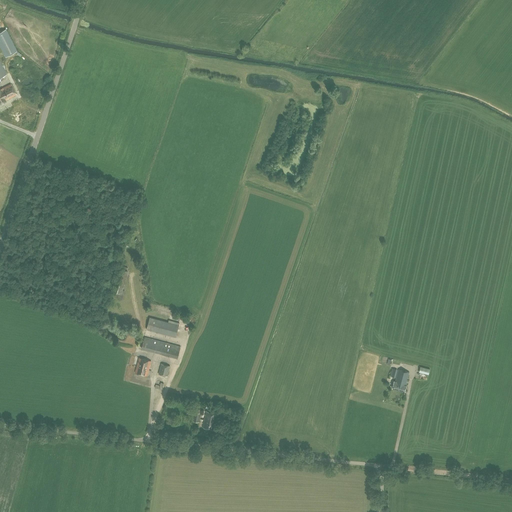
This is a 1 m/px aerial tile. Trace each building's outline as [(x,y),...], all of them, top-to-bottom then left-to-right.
[(0,31),(0,46),(5,57),(17,51),(6,29),(0,31)] [(5,100),(16,95),(11,84),(0,89),(0,103),(6,101),(5,100)] [(147,329),(176,337),(179,325),(179,323),(169,320),(168,322),(150,317),(147,329)] [(141,348),(177,358),(180,346),(144,337),(141,348)] [(135,373),(147,376),(151,361),(139,358),(135,373)] [(159,374),(167,376),(170,366),(161,363),(159,374)] [(419,372),(428,374),(430,369),(420,366),(419,372)] [(392,388),(405,391),(406,385),(409,372),(399,369),(395,381),(394,381),(392,388)] [(203,428),(214,430),(217,413),(207,411),(203,428)] [(192,420),(199,422),(201,413),(194,412),(192,420)]
